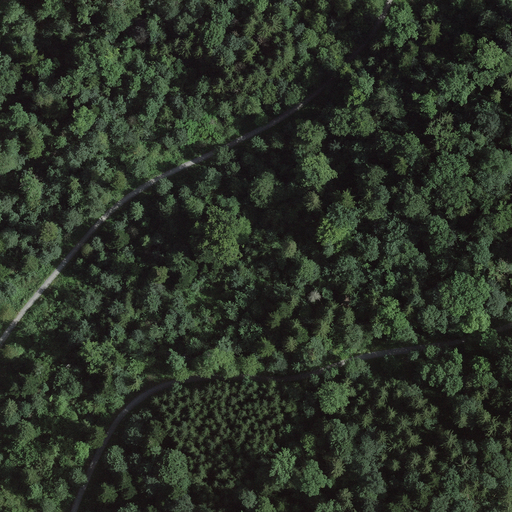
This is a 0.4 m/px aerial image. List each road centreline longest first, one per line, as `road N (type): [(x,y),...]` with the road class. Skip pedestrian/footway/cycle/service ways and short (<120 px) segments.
road 1 (track): [(0,343),(113,204),(292,110),(335,75),(385,0)]
road 2 (track): [(511,326),(295,377),(164,383),(110,427),(71,511)]
